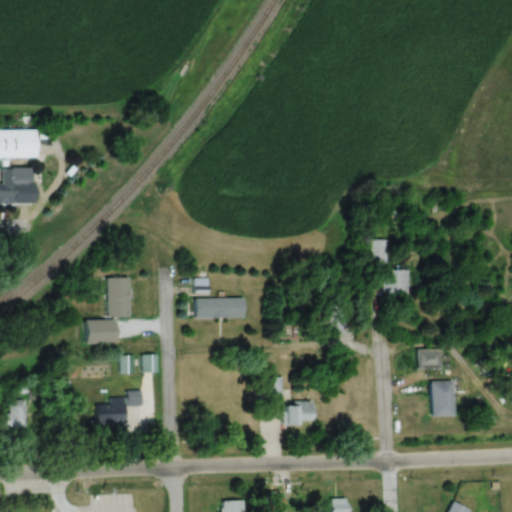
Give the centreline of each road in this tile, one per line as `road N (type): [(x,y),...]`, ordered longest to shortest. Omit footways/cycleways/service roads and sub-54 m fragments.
road 1 (tertiary): [(0,473),(511,459)]
road 2 (residential): [(171,511),(164,277)]
road 3 (residential): [(380,511),(376,363)]
